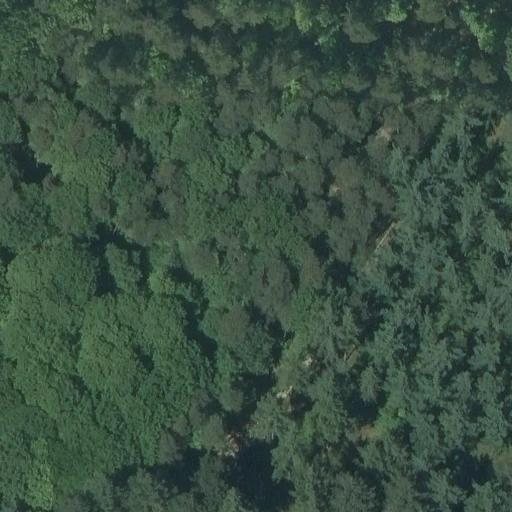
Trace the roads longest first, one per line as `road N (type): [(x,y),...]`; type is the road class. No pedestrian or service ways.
road 1 (track): [(0,394),(119,380),(182,349),(232,308),(379,143)]
road 2 (track): [(378,101),(284,0)]
